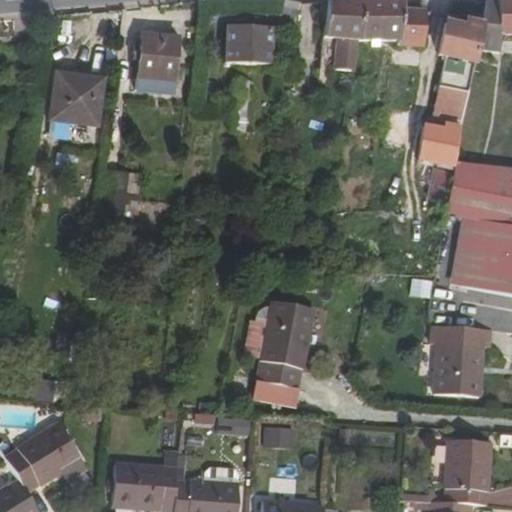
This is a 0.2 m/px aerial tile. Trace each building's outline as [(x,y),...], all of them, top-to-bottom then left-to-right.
[(318,69),(350,72),(353,43),(358,0),(325,0),(325,8),(323,20),(318,69)] [(428,43),(429,12),(408,12),(408,13),(399,13),(399,1),(358,0),(353,43),(428,43)] [(511,1),(485,2),(482,13),(480,23),(474,52),(497,55),(498,37),(511,36),(511,1)] [(316,19),(323,20),(325,8),(317,7),(316,19)] [(274,31),(291,33),(295,10),(279,8),(274,31)] [(460,127),(474,52),(480,23),(466,20),(465,26),(444,22),(438,54),(446,56),(433,122),(460,127)] [(226,62),(264,63),(265,34),(227,32),(226,62)] [(177,39),(139,35),(134,80),(173,85),(177,39)] [(98,83),(54,78),(49,121),(91,127),(98,83)] [(243,132),(247,82),(233,81),(230,131),(243,132)] [(511,171),(453,164),(444,216),(469,223),(458,288),(511,297),(511,171)] [(444,201),(449,173),(431,170),(426,198),(444,201)] [(138,175),(104,172),(100,215),(134,219),(138,175)] [(408,297),(430,298),(431,281),(409,279),(408,297)] [(255,382),(297,390),(311,312),(269,303),(255,382)] [(488,347),(489,330),(427,326),(426,345),(434,345),(432,396),(478,398),(481,348),(488,347)] [(216,434),(246,437),(248,420),(218,417),(216,434)] [(55,425),(1,458),(15,481),(24,495),(58,473),(79,461),(55,425)] [(263,427),(262,449),(292,450),(292,428),(263,427)] [(472,506),(485,508),(488,446),(445,442),(440,503),(472,506)] [(176,470),(177,453),(162,452),(161,469),(113,466),(110,509),(162,511),(171,511),(175,482),(176,470)] [(79,461),(58,473),(64,482),(84,469),(79,461)] [(202,473),(201,483),(235,485),(235,475),(230,470),(207,469),(202,473)] [(176,470),(175,482),(171,511),(233,511),(235,485),(201,483),(183,482),(184,471),(176,470)] [(34,511),(24,495),(15,481),(0,489),(0,511),(34,511)] [(471,511),(472,506),(440,503),(429,502),(428,511),(471,511)] [(322,511),(323,509),(262,503),(261,511),(322,511)]
